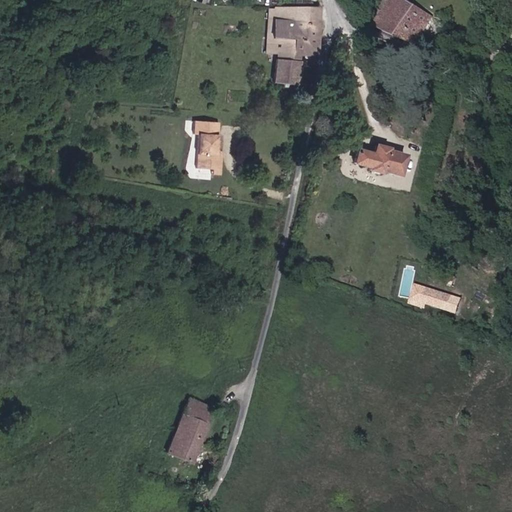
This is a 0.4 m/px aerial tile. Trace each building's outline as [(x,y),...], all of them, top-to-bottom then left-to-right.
[(433,15),(407,0),(391,0),(378,23),(392,31),(415,46),(433,15)] [(276,53),(299,54),(317,54),(318,24),(277,22),(277,6),(270,6),(269,53),(276,53)] [(318,24),(319,8),(279,7),(277,6),(277,22),(318,24)] [(298,83),(299,60),(276,60),(276,82),(298,83)] [(197,134),(195,169),(213,169),(218,170),(219,151),(220,122),(193,121),(193,134),(197,134)] [(358,150),(355,165),(371,168),(370,171),(384,174),(385,170),(403,174),(407,156),(389,152),(390,148),(376,145),(374,154),(358,150)] [(218,170),(213,169),(213,177),(222,177),(223,151),(219,151),(218,170)] [(426,301),(441,306),(444,294),(413,285),(408,303),(424,308),(426,301)] [(444,294),(441,306),(455,310),(458,298),(444,294)] [(192,398),(184,417),(207,426),(215,408),(192,398)] [(167,455),(191,465),(207,426),(184,417),(167,455)]
